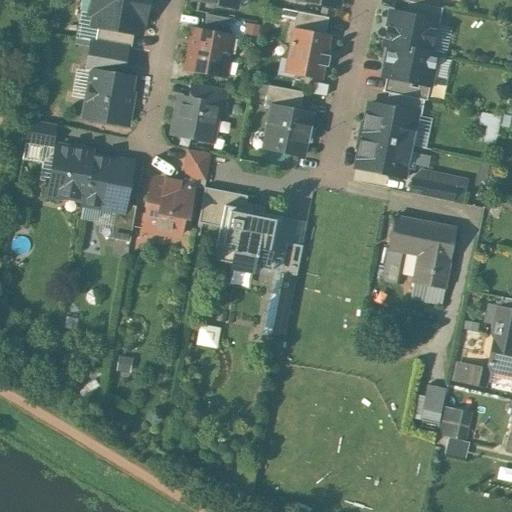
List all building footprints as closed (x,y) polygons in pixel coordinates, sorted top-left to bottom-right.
[(90,0),(88,13),(94,14),(92,26),(98,27),(133,34),(139,35),(142,23),(144,23),(147,0),(90,0)] [(442,9),(408,2),(405,15),(436,22),(439,23),(442,9)] [(328,18),(296,12),(292,29),(325,35),(328,18)] [(405,15),(389,12),(385,32),(388,32),(385,45),(430,54),(430,53),(436,22),(405,15)] [(133,34),(98,27),(96,42),(127,47),(131,48),(133,34)] [(325,35),(292,29),(284,73),(321,80),(324,67),(327,67),(329,57),(326,56),(330,36),(325,35)] [(231,36),(193,30),(186,70),(224,77),(231,36)] [(96,42),(91,41),(85,71),(92,72),(92,71),(122,77),(127,47),(96,42)] [(385,45),(383,44),(383,45),(388,46),(385,63),(389,63),(386,78),(429,87),(436,54),(430,53),(430,54),(385,45)] [(122,77),(92,71),(92,72),(86,102),(89,103),(86,118),(125,125),(131,94),(128,94),(131,78),(122,77)] [(227,90),(192,83),(188,99),(218,105),(217,106),(223,107),(227,90)] [(303,93),(268,86),(264,107),(271,108),(272,106),(299,112),(303,93)] [(424,101),(388,94),(385,108),(417,114),(417,115),(421,116),(424,101)] [(188,99),(180,98),(176,118),(172,121),(170,130),(173,134),(173,135),(210,142),(217,106),(218,105),(188,99)] [(385,108),(368,104),(361,136),(410,146),(417,115),(417,114),(385,108)] [(299,112),(272,106),(271,108),(263,148),(302,156),(305,141),(304,140),(306,129),(308,130),(311,114),(299,112)] [(417,145),(427,147),(433,119),(423,117),(417,145)] [(54,126),(29,121),(25,144),(51,148),(54,126)] [(410,146),(361,136),(355,168),(404,178),(406,169),(411,170),(415,153),(409,152),(410,146)] [(93,153),(57,147),(51,181),(47,180),(47,182),(45,196),(60,199),(59,200),(61,200),(62,196),(83,200),(84,200),(91,157),(92,157),(93,153)] [(210,154),(186,150),(180,184),(192,186),(192,187),(203,189),(204,188),(210,154)] [(92,157),(91,157),(84,200),(83,200),(82,204),(115,210),(122,211),(124,205),(131,164),(92,157)] [(455,187),(412,178),(409,194),(452,202),(455,187)] [(180,184),(165,181),(164,186),(152,184),(145,224),(157,226),(156,233),(178,237),(182,218),(186,219),(192,187),(192,186),(180,184)] [(247,196),(204,188),(203,189),(198,223),(219,228),(223,208),(251,213),(253,205),(245,203),(247,196)] [(135,207),(124,205),(122,211),(115,210),(110,239),(129,242),(135,207)] [(251,213),(223,208),(219,228),(215,248),(233,252),(231,264),(253,268),(255,256),(273,260),(281,217),(261,213),(261,215),(251,213)] [(455,230),(394,218),(387,249),(404,253),(418,255),(449,261),(455,230)] [(302,246),(286,243),(280,273),(296,276),(302,246)] [(404,253),(387,249),(381,281),(398,284),(404,253)] [(449,261),(418,255),(410,299),(441,305),(449,261)] [(511,298),(501,297),(495,326),(511,329),(511,298)] [(198,344),(218,348),(222,328),(202,324),(198,344)] [(511,338),(493,335),(486,370),(511,375),(511,338)] [(482,368),(464,364),(461,382),(470,384),(470,385),(485,388),(487,375),(481,374),(482,368)] [(446,389),(428,385),(421,420),(438,424),(446,389)] [(471,412),(453,409),(447,437),(464,441),(471,412)]
